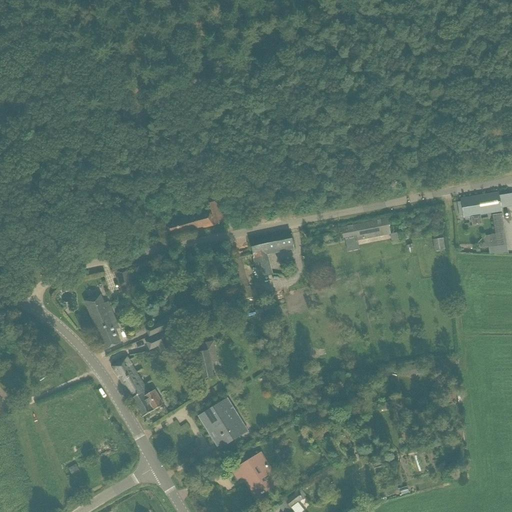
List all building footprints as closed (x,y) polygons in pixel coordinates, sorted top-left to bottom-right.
[(511,206),(511,193),(499,196),(498,193),(460,200),(461,202),(457,203),(459,216),(463,216),(464,218),(501,212),(501,209),(511,206)] [(214,226),(225,223),(222,210),(211,213),(212,216),(210,216),(210,213),(164,225),(168,237),(198,230),(198,229),(202,228),(203,229),(213,226),(211,219),(212,218),(214,226)] [(490,235),(493,248),(506,245),(501,215),(492,216),(495,234),(490,235)] [(143,229),(159,224),(157,216),(140,221),(143,229)] [(341,228),(343,238),(343,239),(356,237),(357,241),(390,235),(387,219),(341,228)] [(251,252),(253,258),(258,278),(272,275),(267,256),(294,250),(292,243),(290,234),(249,242),(251,252)] [(434,251),(446,249),(444,237),(433,239),(434,251)] [(115,272),(117,280),(130,277),(129,269),(115,272)] [(113,326),(117,325),(109,306),(105,308),(102,299),(100,300),(98,297),(85,303),(104,350),(120,344),(113,326)] [(156,324),(159,331),(172,325),(169,318),(156,324)] [(164,332),(144,341),(149,351),(158,347),(163,356),(173,352),(164,332)] [(211,363),(218,361),(214,342),(194,346),(201,381),(214,378),(211,363)] [(113,370),(142,418),(164,405),(155,390),(148,394),(139,380),(139,381),(127,361),(113,370)] [(218,437),(213,441),(219,449),(240,436),(240,435),(247,431),(237,416),(238,415),(227,398),(203,413),(218,437)] [(381,410),(393,408),(392,402),(380,404),(381,410)] [(244,475),(258,496),(279,482),(260,454),(243,465),(241,466),(234,471),(232,472),(237,479),(244,475)] [(239,459),(230,465),(234,471),(241,466),(243,465),(239,459)] [(79,470),(76,465),(68,469),(71,474),(79,470)] [(285,502),(290,508),(302,501),(297,493),(285,502)]
